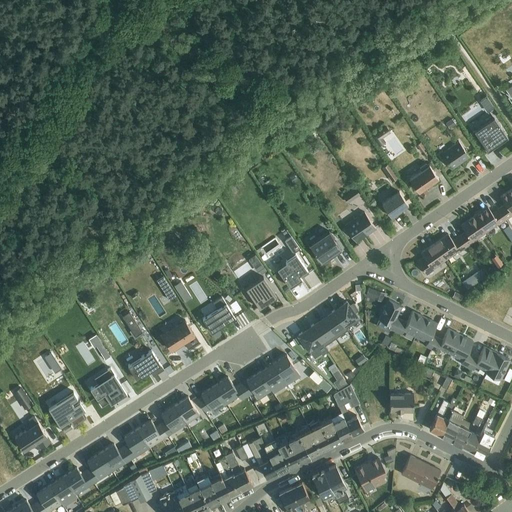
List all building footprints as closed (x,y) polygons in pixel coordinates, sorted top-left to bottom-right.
[(493,52),(497,61),(505,57),(501,48),(493,52)] [(481,99),(479,100),(486,110),(493,105),(486,95),(481,98),(481,99)] [(494,116),(474,130),(479,138),(482,142),(487,150),(492,147),(494,145),(500,141),(507,136),(495,118),(494,116)] [(452,118),(446,123),(449,127),(455,123),(452,118)] [(386,124),(371,135),(379,145),(385,140),(382,136),(390,130),(386,124)] [(500,141),(494,145),(492,147),(487,150),(482,142),(479,138),(477,139),(487,152),(492,149),(501,143),(500,141)] [(458,140),(440,152),(451,167),(457,163),(458,163),(469,155),(458,140)] [(421,141),(416,144),(421,151),(425,147),(421,141)] [(421,169),(410,177),(422,195),(428,191),(425,186),(427,185),(438,177),(429,164),(428,165),(426,162),(419,167),(421,169)] [(387,163),(382,166),(392,181),(397,176),(387,163)] [(349,192),(343,196),(347,202),(360,193),(354,185),(347,190),(349,192)] [(498,208),(505,218),(511,213),(511,211),(511,212),(511,211),(511,187),(500,196),(505,203),(498,208)] [(399,191),(382,202),(391,216),(401,209),(401,208),(408,203),(399,191)] [(474,215),(484,230),(491,225),(492,226),(497,222),(498,223),(505,218),(498,208),(492,212),(487,206),(483,209),(474,215)] [(363,211),(344,224),(355,241),(375,227),(363,211)] [(459,235),(466,245),(473,240),(473,239),(475,237),(478,235),(478,234),(484,230),(474,215),(461,224),(465,230),(459,235)] [(498,227),(509,243),(511,240),(511,234),(504,223),(498,227)] [(196,227),(190,230),(194,238),(200,235),(196,227)] [(328,230),(309,243),(320,259),(320,258),(323,263),(329,258),(334,254),(340,251),(342,250),(328,230)] [(434,242),(445,257),(451,252),(452,253),(458,249),(459,250),(466,245),(459,235),(452,239),(448,233),(434,242)] [(270,236),(257,245),(261,251),(274,242),(270,236)] [(291,236),(287,240),(291,246),(296,243),(291,236)] [(445,257),(434,242),(421,252),(424,256),(417,261),(426,273),(433,268),(432,266),(445,257)] [(287,261),(277,268),(289,285),(309,271),(296,253),(286,260),(287,261)] [(499,257),(494,261),(497,267),(503,263),(499,257)] [(235,276),(245,268),(239,261),(229,269),(235,276)] [(151,277),(163,298),(171,294),(158,272),(151,277)] [(466,280),(463,281),(466,285),(468,284),(469,286),(476,281),(472,274),(465,278),(466,280)] [(276,295),(274,292),(263,276),(259,278),(243,289),(249,298),(252,296),(259,307),(265,303),(276,295)] [(170,283),(177,293),(183,289),(176,279),(170,283)] [(369,285),(366,294),(381,300),(384,291),(369,285)] [(450,290),(447,295),(456,299),(459,294),(450,290)] [(276,295),(265,303),(266,304),(278,295),(275,291),(274,292),(276,295)] [(388,327),(389,327),(395,330),(401,318),(395,316),(401,304),(389,298),(385,305),(383,304),(380,311),(381,311),(378,317),(378,318),(390,323),(388,327)] [(334,309),(346,327),(347,326),(359,318),(357,316),(358,315),(355,310),(357,308),(352,301),(349,304),(346,300),(343,302),(335,308),(334,309)] [(225,301),(202,316),(211,331),(235,316),(225,301)] [(322,317),(336,336),(347,328),(346,327),(334,309),(322,317)] [(129,310),(123,315),(135,335),(142,331),(129,310)] [(401,318),(395,330),(401,333),(403,330),(406,331),(413,335),(414,336),(425,316),(412,310),(406,321),(401,318)] [(425,316),(414,336),(426,341),(424,345),(431,348),(436,336),(431,334),(437,322),(425,316)] [(110,317),(102,322),(115,343),(123,339),(110,317)] [(310,325),(323,343),(324,345),(335,337),(336,336),(322,317),(310,325)] [(390,323),(378,318),(375,324),(388,330),(389,327),(388,327),(390,323)] [(185,319),(161,334),(171,349),(183,341),(188,348),(199,341),(185,319)] [(323,343),(310,325),(310,326),(302,331),(298,333),(294,336),(298,341),(303,347),(305,345),(310,352),(310,351),(323,343)] [(436,336),(431,348),(437,351),(439,348),(450,353),(460,334),(448,327),(442,339),(436,336)] [(84,335),(98,358),(106,353),(93,331),(84,335)] [(460,334),(450,353),(452,354),(462,359),(460,363),(462,363),(467,366),(472,354),(468,352),(467,351),(473,340),(460,334)] [(385,335),(381,341),(387,344),(390,337),(385,335)] [(391,341),(388,347),(401,353),(402,349),(396,346),(397,343),(391,341)] [(323,343),(310,351),(314,357),(321,352),(322,354),(328,350),(324,345),(323,343)] [(472,354),(467,366),(473,369),(475,365),(486,370),(496,351),(483,345),(478,357),(472,354)] [(151,349),(128,365),(137,378),(150,370),(153,375),(164,368),(151,349)] [(496,351),(486,370),(485,372),(486,372),(500,379),(507,364),(506,363),(509,358),(496,351)] [(273,362),(287,383),(300,374),(286,353),(273,362)] [(363,353),(355,358),(358,363),(366,358),(363,353)] [(420,353),(417,359),(423,362),(424,361),(426,355),(420,353)] [(260,371),(272,389),(273,392),(287,383),(273,362),(260,371)] [(98,407),(123,393),(107,365),(82,379),(98,407)] [(422,365),(419,372),(430,376),(433,370),(422,365)] [(336,367),(331,371),(336,379),(333,381),(338,389),(347,383),(345,380),(336,367)] [(454,374),(453,375),(456,376),(458,377),(459,376),(462,370),(456,368),(454,374)] [(314,369),(309,374),(327,391),(332,385),(314,369)] [(241,383),(248,395),(253,391),(258,398),(272,389),(260,371),(243,381),(241,383)] [(500,379),(486,372),(484,377),(497,383),(500,379)] [(214,384),(226,403),(239,395),(242,399),(248,395),(241,383),(235,386),(228,376),(214,384)] [(446,376),(441,385),(447,388),(449,384),(451,386),(454,379),(446,376)] [(341,411),(352,433),(363,428),(356,414),(351,416),(346,408),(359,402),(350,383),(332,393),(341,411)] [(226,403),(214,384),(201,393),(203,396),(201,396),(198,399),(205,410),(210,407),(213,412),(226,403)] [(21,386),(12,391),(24,409),(32,404),(21,386)] [(73,391),(48,407),(60,425),(69,419),(73,425),(86,417),(82,411),(85,409),(80,401),(74,404),(72,401),(77,397),(73,391)] [(413,392),(390,392),(389,410),(413,410),(413,392)] [(175,404),(186,422),(189,421),(200,414),(188,395),(175,404)] [(440,433),(454,404),(456,399),(452,396),(449,402),(443,399),(437,412),(429,428),(440,433)] [(489,397),(487,402),(493,405),(495,400),(489,397)] [(160,422),(168,433),(168,434),(186,422),(175,404),(161,412),(165,419),(160,422)] [(454,404),(440,433),(451,438),(459,422),(465,410),(454,404)] [(470,427),(461,444),(472,449),(479,434),(475,431),(484,411),(479,408),(470,427)] [(331,416),(342,438),(352,433),(341,411),(331,416)] [(26,428),(14,436),(24,450),(37,441),(41,447),(51,441),(34,414),(27,418),(30,421),(24,425),(26,428)] [(331,416),(320,422),(326,433),(330,443),(331,444),(331,443),(340,438),(342,438),(331,416)] [(138,428),(149,445),(151,444),(168,433),(160,422),(155,426),(151,419),(138,428)] [(223,422),(218,426),(222,432),(227,429),(223,422)] [(299,432),(309,454),(331,444),(330,443),(326,433),(320,422),(299,432)] [(459,422),(451,438),(461,444),(470,427),(459,422)] [(479,434),(472,449),(483,455),(496,430),(485,425),(484,427),(483,427),(479,434)] [(123,446),(130,457),(149,445),(138,428),(124,436),(129,443),(123,446)] [(217,429),(210,433),(214,439),(221,434),(217,429)] [(289,442),(299,460),(309,454),(299,432),(298,433),(287,438),(289,442)] [(242,444),(248,456),(254,452),(266,476),(277,470),(264,444),(260,435),(252,440),(252,441),(248,443),(248,442),(242,444)] [(264,444),(277,470),(288,465),(277,444),(275,439),(264,444)] [(178,446),(176,447),(179,452),(191,445),(188,440),(178,446)] [(277,444),(288,465),(299,460),(289,442),(286,444),(284,440),(277,444)] [(109,464),(112,469),(130,457),(123,446),(118,450),(114,443),(100,451),(109,464)] [(248,456),(242,444),(236,448),(242,459),(248,456)] [(174,445),(165,451),(168,456),(178,450),(174,445)] [(388,454),(383,456),(389,469),(393,467),(395,446),(386,450),(388,454)] [(187,466),(196,462),(191,450),(182,454),(187,466)] [(225,456),(241,488),(252,483),(244,467),(241,468),(232,450),(224,454),(225,456)] [(86,470),(93,481),(112,469),(109,464),(100,451),(87,460),(91,467),(86,470)] [(410,454),(401,472),(431,487),(440,469),(410,454)] [(221,474),(231,494),(241,488),(225,456),(219,459),(224,468),(219,470),(221,474)] [(378,456),(355,468),(366,490),(386,480),(383,474),(386,472),(378,456)] [(152,468),(148,470),(152,479),(156,477),(166,473),(162,463),(152,468)] [(323,470),(336,497),(339,502),(349,497),(346,491),(344,492),(342,489),(347,486),(338,467),(337,467),(336,464),(323,470)] [(63,475),(77,496),(95,485),(93,481),(86,470),(81,473),(77,466),(63,475)] [(123,485),(130,499),(138,496),(140,501),(151,495),(149,490),(156,487),(147,469),(140,472),(129,479),(130,480),(123,484),(123,485)] [(336,497),(323,470),(321,471),(321,473),(320,474),(319,472),(312,475),(323,497),(326,496),(328,501),(336,497)] [(199,484),(209,505),(220,499),(210,479),(207,473),(196,479),(199,484)] [(210,479),(220,499),(231,494),(221,474),(210,479)] [(50,484),(62,502),(63,504),(64,505),(77,496),(63,475),(50,484)] [(301,481),(290,486),(298,502),(303,511),(310,511),(309,509),(304,499),(309,497),(301,481)] [(443,481),(440,488),(455,508),(457,511),(476,511),(477,511),(470,503),(465,506),(463,503),(460,505),(443,481)] [(47,511),(62,502),(50,484),(37,492),(41,499),(37,502),(36,502),(42,511),(47,511)] [(189,489),(198,510),(209,505),(199,484),(189,489)] [(130,499),(123,485),(105,496),(108,501),(113,499),(115,504),(121,501),(122,503),(130,499)] [(290,486),(279,492),(285,504),(284,504),(287,511),(292,511),(296,510),(294,504),(298,502),(290,486)] [(193,511),(198,510),(189,489),(188,487),(176,492),(186,511),(193,511)] [(175,489),(159,497),(166,511),(186,511),(176,492),(175,489)] [(320,496),(314,499),(321,511),(326,511),(322,503),(323,503),(320,496)] [(309,497),(304,499),(309,509),(313,506),(309,497)] [(14,507),(16,511),(42,511),(36,502),(31,506),(27,499),(14,507)]
